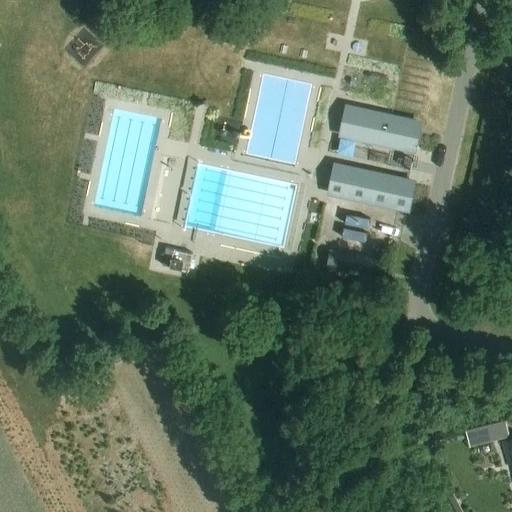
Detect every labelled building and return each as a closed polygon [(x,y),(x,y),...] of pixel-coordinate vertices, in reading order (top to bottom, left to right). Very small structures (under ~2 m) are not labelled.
[(344,107),(338,136),(415,152),(415,151),(419,135),(419,131),(421,123),(392,117),(344,107)] [(408,210),(409,211),(414,184),(414,182),(409,181),(333,165),(327,194),(408,210)] [(191,263),(193,254),(181,252),(165,249),(162,267),(177,270),(192,273),(194,264),(191,263)] [(325,270),(371,279),(372,271),(373,267),(374,261),(329,252),(325,270)] [(465,430),(470,446),(509,434),(503,418),(465,430)] [(511,440),(502,443),(508,467),(511,465),(511,440)]
